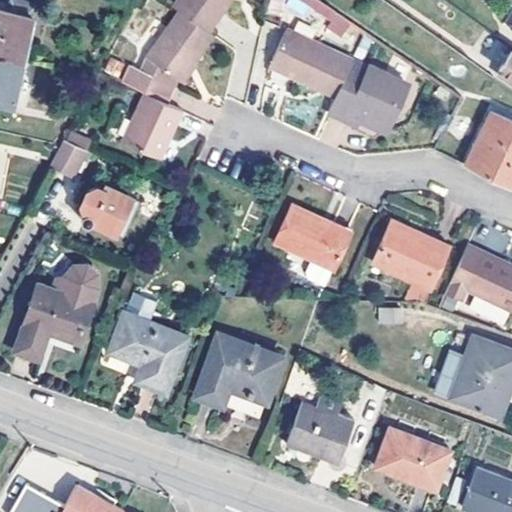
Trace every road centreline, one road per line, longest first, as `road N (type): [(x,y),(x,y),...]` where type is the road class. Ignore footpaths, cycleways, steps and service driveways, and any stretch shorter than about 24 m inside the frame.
road 1 (residential): [(243,134),(353,174),(428,178),(511,210)]
road 2 (residential): [(224,497),(0,409)]
